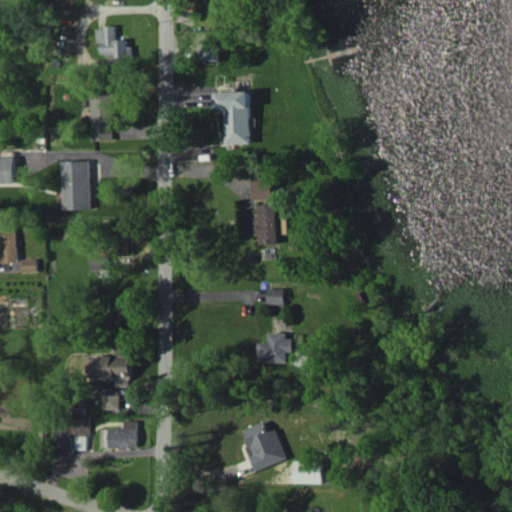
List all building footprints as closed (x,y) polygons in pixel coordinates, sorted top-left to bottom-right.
[(118,26),(99,27),(99,43),(103,42),(104,57),(133,56),(132,39),(119,39),(118,26)] [(203,59),(221,60),(221,42),(203,41),(203,59)] [(227,144),(252,143),(251,91),(217,92),(217,108),(226,108),(227,144)] [(116,140),(116,93),(93,94),(94,140),(116,140)] [(17,156),(0,156),(0,182),(17,183),(17,156)] [(93,209),(92,160),(64,161),(65,209),(93,209)] [(255,199),(275,198),(274,179),(254,180),(255,199)] [(279,204),(259,204),(261,244),(280,243),(279,204)] [(281,233),(290,232),(289,211),(280,211),(281,233)] [(17,225),(0,225),(0,240),(1,263),(19,262),(17,225)] [(91,270),(110,269),(110,251),(90,252),(91,270)] [(23,272),(38,271),(38,258),(23,259),(23,272)] [(285,303),(285,287),(267,288),(268,304),(285,303)] [(259,362),(289,361),(289,351),(295,351),(295,334),(270,334),(270,342),(259,342),(259,362)] [(116,355),(96,356),(96,378),(117,378),(117,386),(131,386),(131,378),(133,378),(133,345),(116,345),(116,355)] [(121,409),(121,394),(104,394),(104,408),(121,409)] [(74,453),(74,434),(91,434),(90,418),(56,419),(57,453),(74,453)] [(126,428),(106,428),(106,443),(105,443),(105,447),(140,447),(139,420),(126,420),(126,428)] [(280,428),(270,431),(267,422),(246,428),(253,455),(252,455),(256,469),(289,460),(280,428)] [(326,462),(297,462),(296,482),(325,482),(326,462)]
